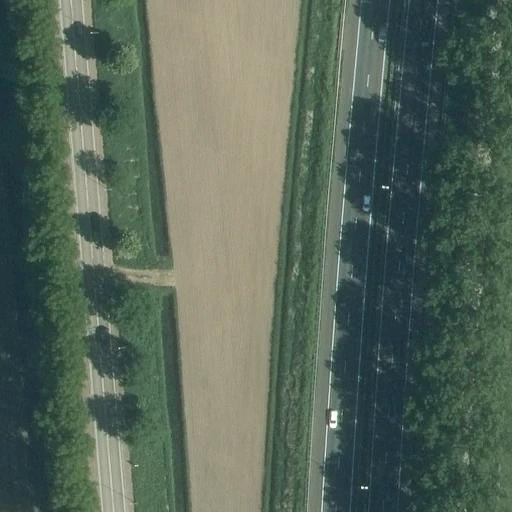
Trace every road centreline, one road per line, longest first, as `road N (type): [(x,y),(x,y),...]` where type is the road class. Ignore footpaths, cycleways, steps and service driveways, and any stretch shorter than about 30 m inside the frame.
road 1 (motorway): [(385,511),(389,377),(427,0)]
road 2 (tertiary): [(113,511),(70,0)]
road 3 (unclassified): [(458,511),(500,0)]
road 4 (motorway): [(373,0),(335,511)]
